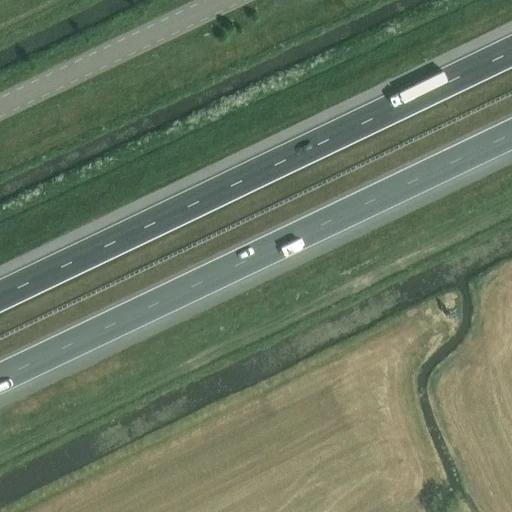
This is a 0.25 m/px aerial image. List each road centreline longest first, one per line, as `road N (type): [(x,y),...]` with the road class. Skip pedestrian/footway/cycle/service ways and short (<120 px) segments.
road 1 (motorway): [(0,375),(511,129)]
road 2 (motorway): [(511,51),(0,296)]
road 3 (secondary): [(0,109),(226,0)]
